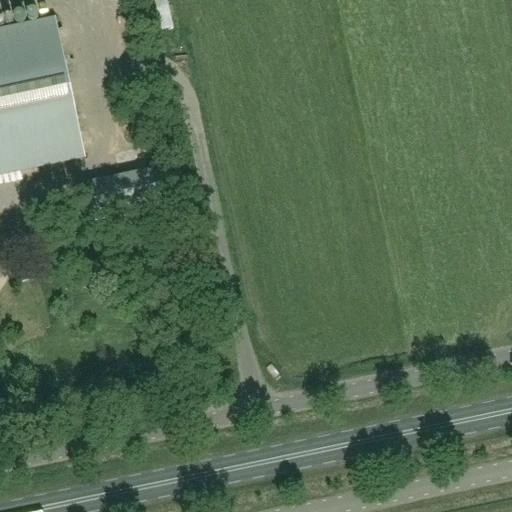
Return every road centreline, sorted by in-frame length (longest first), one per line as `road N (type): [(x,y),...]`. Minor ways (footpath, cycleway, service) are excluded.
road 1 (unclassified): [(0,467),(511,361)]
road 2 (primary): [(32,511),(511,412)]
road 3 (track): [(82,0),(123,66),(177,82),(253,415)]
road 4 (unclassified): [(312,511),(511,469)]
